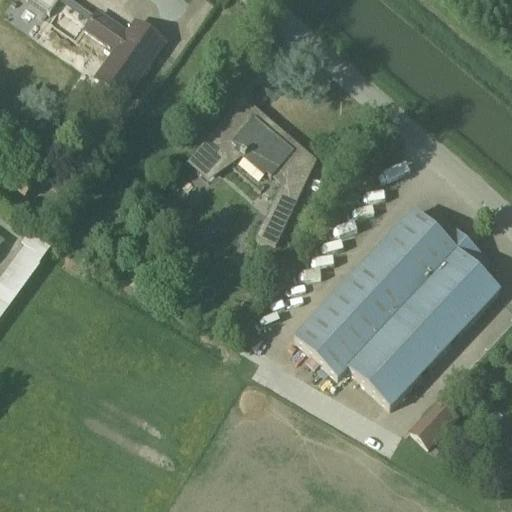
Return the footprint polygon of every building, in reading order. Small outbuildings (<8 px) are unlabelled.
[(94,83),(124,104),(164,46),(134,25),(127,36),(96,15),(84,32),(110,51),(108,55),(112,58),(94,83)] [(242,103),(186,167),(207,187),(225,165),(238,151),(280,188),(255,242),(274,252),(315,166),(242,103)] [(456,257),(466,246),(444,226),(434,236),(413,217),(293,345),(337,385),(347,375),(456,257)] [(0,328),(51,255),(29,240),(0,281),(0,328)] [(488,267),(466,246),(456,257),(347,375),(389,414),(499,297),(478,277),(488,267)] [(406,419),(424,399),(417,392),(398,411),(406,419)] [(439,405),(409,437),(427,453),(457,421),(439,405)]
